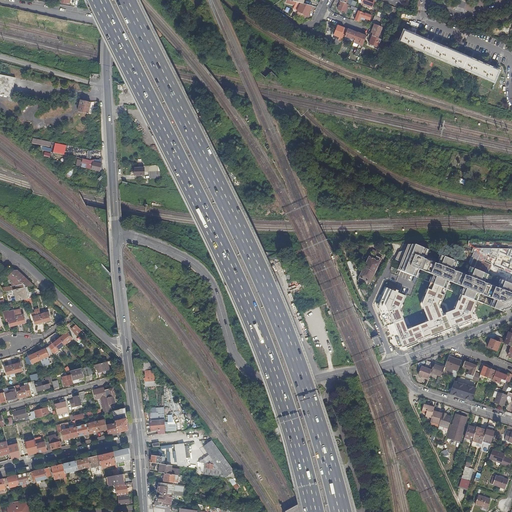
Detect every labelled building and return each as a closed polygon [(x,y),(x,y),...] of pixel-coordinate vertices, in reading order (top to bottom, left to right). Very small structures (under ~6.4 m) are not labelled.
[(344,12),(347,6),(347,5),(340,2),(337,9),(344,12)] [(311,9),(312,6),(303,3),(301,3),(297,11),(298,11),(304,14),(307,16),(308,15),(311,17),(314,11),(311,9)] [(358,9),(357,11),(358,11),(354,20),(358,22),(360,17),(369,20),(371,16),(365,13),(364,14),(362,13),(363,11),(358,9)] [(370,35),(378,38),(382,28),(377,26),(380,17),(377,16),(375,15),(371,23),(374,25),(370,35)] [(336,39),(333,46),(339,49),(347,29),(338,25),(336,29),(335,29),(334,31),(335,31),(333,35),(339,37),(338,40),(336,39)] [(358,33),(348,29),(345,36),(355,40),(354,42),(360,45),(358,49),(361,50),(366,36),(358,32),(358,33)] [(404,31),(400,42),(495,82),(499,71),(404,31)] [(369,44),(378,47),(379,42),(378,41),(379,38),(378,38),(370,35),(369,34),(367,37),(371,38),(369,44)] [(378,47),(382,49),(386,41),(379,38),(378,41),(379,42),(378,47)] [(0,95),(11,98),(16,79),(0,75),(0,95)] [(88,114),(91,102),(81,100),(78,112),(88,114)] [(50,146),(51,142),(30,137),(29,142),(33,143),(33,146),(37,146),(38,143),(50,146)] [(54,153),(66,154),(67,145),(56,143),(54,153)] [(69,146),(69,154),(78,155),(79,147),(69,146)] [(82,167),(100,171),(102,163),(93,161),(94,161),(91,160),(84,159),(82,167)] [(150,171),(150,178),(161,178),(161,171),(159,166),(145,166),(145,168),(145,172),(150,171)] [(76,170),(72,167),(68,173),(67,173),(65,175),(70,178),(76,170)] [(145,172),(145,168),(135,168),(136,172),(132,172),(132,175),(136,175),(136,176),(145,175),(145,172)] [(427,251),(410,245),(399,271),(392,267),(384,284),(374,306),(390,345),(400,350),(476,322),(473,312),(476,303),(476,301),(499,312),(511,308),(511,283),(505,281),(500,279),(497,287),(484,282),(487,274),(470,266),(467,275),(453,270),(456,262),(438,256),(435,264),(423,258),(427,251)] [(511,248),(473,248),(470,257),(511,272),(511,248)] [(374,259),(370,257),(369,257),(359,277),(358,281),(356,285),(366,290),(369,282),(370,283),(380,262),(374,259)] [(28,287),(33,285),(18,271),(14,271),(8,277),(16,286),(2,288),(0,284),(0,293),(2,293),(6,292),(26,287),(28,287)] [(29,299),(26,287),(6,292),(9,303),(12,302),(16,301),(24,299),(29,299)] [(14,310),(18,325),(26,322),(24,314),(22,315),(20,309),(14,310)] [(10,327),(18,325),(14,310),(4,313),(5,319),(8,319),(10,327)] [(50,312),(41,315),(44,323),(52,320),(50,312)] [(41,315),(33,317),(35,325),(44,323),(41,315)] [(77,336),(81,332),(74,325),(70,330),(77,336)] [(68,332),(60,338),(66,345),(70,341),(73,339),(68,332)] [(380,353),(381,350),(374,334),(369,336),(373,346),(374,346),(377,354),(378,354),(378,353),(380,353)] [(66,345),(60,338),(57,341),(54,343),(50,347),(54,354),(55,354),(66,345)] [(494,339),(491,338),(488,347),(497,351),(500,342),(494,339)] [(50,347),(49,346),(46,348),(45,347),(43,348),(43,349),(37,352),(41,360),(49,356),(49,357),(54,354),(50,347)] [(41,360),(37,352),(28,356),(32,364),(41,360)] [(461,361),(449,356),(445,366),(458,370),(461,361)] [(475,372),(477,366),(465,361),(463,367),(470,369),(468,374),(473,376),(475,372)] [(109,370),(107,362),(94,365),(95,369),(96,369),(98,373),(109,370)] [(13,365),(15,373),(23,371),(21,363),(13,365)] [(429,368),(423,366),(421,366),(418,374),(424,377),(424,378),(428,379),(429,377),(431,372),(441,376),(445,367),(434,363),(433,365),(430,364),(429,368)] [(7,375),(15,373),(13,365),(4,367),(7,375)] [(84,377),(93,375),(91,366),(84,368),(82,368),(84,377)] [(480,374),(475,372),(473,376),(472,379),(479,381),(480,377),(491,381),(495,370),(484,366),(480,374)] [(73,381),(84,378),(82,368),(70,372),(71,375),(73,381)] [(498,369),(497,368),(493,380),(500,382),(501,380),(501,378),(505,380),(506,380),(503,390),(506,391),(511,375),(511,374),(508,373),(507,375),(497,371),(498,369)] [(65,386),(74,384),(73,384),(73,381),(71,375),(67,376),(66,373),(61,374),(62,376),(65,386)] [(450,393),(472,401),(476,388),(454,381),(450,393)] [(25,386),(27,396),(31,395),(31,393),(34,392),(32,384),(31,382),(26,383),(27,385),(25,386)] [(35,383),(37,391),(43,390),(45,389),(51,388),(49,384),(43,386),(41,382),(35,383)] [(16,386),(19,398),(27,396),(25,386),(21,387),(20,385),(19,385),(16,386)] [(4,389),(7,401),(17,399),(14,389),(8,390),(8,388),(5,389),(4,389)] [(104,388),(103,388),(94,391),(96,400),(101,398),(105,413),(110,412),(106,395),(104,388)] [(107,399),(109,405),(112,404),(115,403),(114,397),(115,396),(113,388),(105,391),(107,399)] [(504,407),(507,396),(498,393),(494,404),(504,407)] [(72,395),(69,396),(72,407),(74,407),(75,410),(82,408),(79,396),(73,397),(74,400),(73,400),(72,395)] [(56,408),(57,414),(68,412),(66,402),(55,405),(56,408)] [(431,418),(433,409),(434,408),(423,404),(422,410),(426,411),(425,416),(431,418)] [(29,417),(30,421),(37,419),(49,415),(47,408),(31,413),(31,416),(29,417)] [(116,423),(118,433),(127,431),(128,429),(127,419),(118,421),(117,414),(126,412),(125,408),(123,409),(113,411),(116,423)] [(439,424),(442,414),(436,412),(437,410),(433,409),(431,418),(430,422),(439,424)] [(30,421),(29,417),(28,413),(26,414),(25,410),(15,412),(16,415),(14,415),(15,420),(17,419),(18,421),(21,421),(20,419),(26,418),(27,421),(30,421)] [(118,421),(127,419),(126,412),(117,414),(118,421)] [(446,414),(442,412),(442,414),(439,424),(437,428),(447,431),(451,417),(445,415),(446,414)] [(467,418),(456,414),(452,424),(451,424),(447,437),(459,441),(467,418)] [(98,422),(100,431),(107,430),(106,423),(105,420),(100,421),(98,415),(96,415),(98,422)] [(87,424),(90,434),(100,431),(98,422),(89,424),(88,418),(86,418),(87,424)] [(158,431),(158,434),(165,434),(165,428),(165,424),(165,420),(159,420),(159,419),(157,419),(157,421),(155,421),(155,419),(151,419),(151,421),(150,421),(151,431),(158,431)] [(77,426),(79,437),(90,434),(87,424),(78,427),(77,420),(75,421),(77,426)] [(70,429),(72,438),(79,437),(77,426),(75,421),(74,421),(75,427),(70,429)] [(107,430),(109,435),(118,433),(116,423),(111,424),(110,424),(109,424),(110,425),(108,425),(108,422),(106,423),(107,430)] [(63,432),(65,440),(72,438),(70,429),(68,423),(66,423),(68,429),(62,431),(63,432)] [(476,428),(468,425),(464,437),(473,440),(476,428)] [(476,427),(476,428),(473,440),(472,441),(477,442),(476,446),(480,447),(484,435),(486,430),(476,427)] [(487,427),(486,430),(484,435),(492,437),(495,429),(487,427)] [(50,442),(52,450),(62,447),(59,437),(49,439),(50,442)] [(227,478),(240,479),(223,456),(212,440),(204,446),(217,464),(222,472),(227,478)] [(36,442),(38,453),(47,451),(45,442),(38,444),(38,441),(36,442)] [(0,455),(10,453),(7,442),(0,444),(0,455)] [(185,447),(184,444),(175,445),(177,463),(187,461),(186,458),(190,457),(188,446),(185,447)] [(116,463),(131,460),(130,448),(114,452),(116,463)] [(502,460),(511,463),(511,460),(504,457),(504,454),(492,450),(489,459),(501,463),(502,460)] [(117,465),(116,463),(114,452),(99,456),(101,466),(102,470),(103,469),(103,468),(117,465)] [(151,462),(161,464),(162,457),(152,455),(151,462)] [(101,466),(99,456),(89,458),(91,467),(91,470),(93,470),(92,467),(99,465),(99,467),(101,466)] [(91,467),(89,458),(82,460),(84,469),(91,467)] [(84,469),(82,460),(76,461),(78,470),(84,469)] [(78,470),(76,461),(63,464),(66,473),(67,473),(71,472),(71,473),(74,473),(74,471),(78,470)] [(222,472),(217,464),(215,465),(214,464),(204,463),(204,466),(202,475),(224,478),(219,472),(222,472)] [(66,473),(63,464),(52,467),(55,480),(64,478),(66,485),(68,485),(68,483),(66,476),(66,473)] [(175,475),(176,475),(177,471),(171,470),(172,465),(161,464),(159,472),(165,473),(175,475)] [(461,478),(467,480),(471,468),(465,466),(461,478)] [(51,475),(49,468),(34,471),(36,481),(47,479),(46,477),(51,475)] [(30,483),(27,473),(17,476),(20,486),(23,485),(24,487),(26,487),(26,484),(30,483)] [(178,480),(175,480),(175,475),(165,473),(164,481),(178,483),(178,480)] [(116,486),(124,484),(123,478),(119,479),(118,475),(114,476),(107,477),(109,487),(116,486)] [(500,487),(505,489),(508,479),(496,475),(495,477),(493,476),(490,483),(500,487)] [(20,486),(17,476),(8,478),(10,487),(16,486),(17,489),(20,488),(20,486)] [(459,486),(467,488),(470,481),(467,480),(461,478),(459,486)] [(159,483),(158,493),(160,493),(181,496),(182,496),(184,486),(159,483)] [(118,496),(128,495),(126,484),(124,484),(116,486),(117,496),(118,496)] [(159,497),(159,501),(160,502),(163,502),(163,503),(171,504),(172,497),(178,498),(177,504),(180,504),(181,496),(160,493),(160,496),(159,497)] [(129,504),(128,495),(118,496),(119,503),(119,505),(129,504)] [(491,499),(478,495),(475,504),(487,508),(491,499)] [(17,502),(11,503),(9,503),(9,506),(6,507),(6,511),(27,511),(26,503),(18,504),(17,502)]
